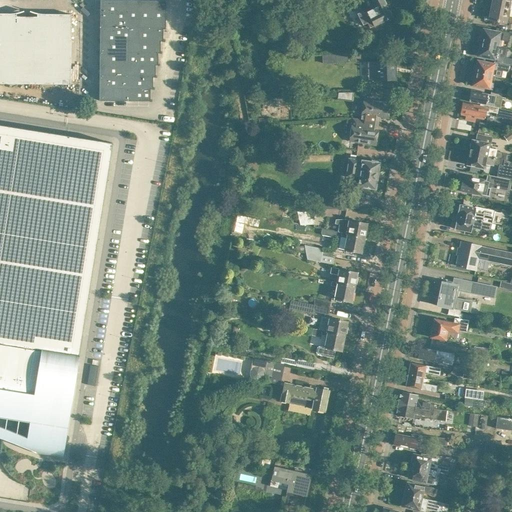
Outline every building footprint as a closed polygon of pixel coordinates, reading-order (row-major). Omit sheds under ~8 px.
[(121,0),(99,0),(100,28),(126,29),(127,0),(121,0)] [(127,0),(126,29),(129,29),(138,29),(139,0),(127,0)] [(138,29),(150,29),(151,0),(139,0),(138,29)] [(151,0),(150,29),(165,29),(165,0),(151,0)] [(374,27),(383,22),(391,18),(392,18),(382,0),(374,0),(373,1),(372,1),(375,7),(364,13),(363,11),(357,0),(347,5),(348,9),(353,7),(356,14),(363,26),(367,23),(370,28),(374,26),(374,27)] [(511,0),(492,0),(492,6),(510,9),(511,2),(511,0)] [(492,6),(489,20),(511,24),(511,9),(510,9),(492,6)] [(24,12),(23,11),(21,12),(18,12),(16,13),(13,13),(11,14),(8,14),(8,30),(26,30),(26,84),(71,84),(71,14),(44,14),(42,14),(39,14),(37,13),(34,13),(32,12),(30,11),(29,12),(33,13),(37,14),(37,17),(16,16),(16,14),(20,13),(24,12)] [(0,83),(26,84),(26,30),(8,30),(8,14),(0,13),(0,83)] [(99,41),(129,41),(129,29),(126,29),(100,28),(99,41)] [(129,41),(162,41),(163,29),(165,29),(150,29),(138,29),(129,29),(129,41)] [(480,35),(479,42),(500,47),(502,39),(508,40),(509,32),(511,32),(495,29),(495,32),(483,29),(482,36),(480,35)] [(128,53),(129,41),(99,41),(99,52),(128,53)] [(162,41),(129,41),(128,53),(160,53),(160,41),(162,41)] [(500,47),(479,42),(477,50),(479,50),(478,56),(497,60),(497,62),(503,64),(506,48),(500,47)] [(99,64),(128,65),(128,53),(99,52),(99,64)] [(128,65),(157,65),(157,53),(160,53),(128,53),(128,65)] [(348,54),(336,54),(336,63),(348,63),(348,54)] [(497,62),(494,62),(493,64),(477,60),(476,66),(474,65),(472,72),(491,76),(500,77),(501,71),(507,72),(509,65),(503,64),(497,62)] [(395,61),(376,62),(377,71),(368,72),(369,81),(395,80),(395,61)] [(128,65),(99,64),(99,76),(128,77),(128,65)] [(157,65),(128,65),(128,77),(155,77),(155,65),(157,65)] [(491,76),(472,72),(471,79),(473,80),(472,85),(491,89),(492,84),(489,83),(491,76)] [(99,89),(128,89),(128,77),(99,76),(99,89)] [(128,89),(152,89),(152,77),(155,77),(128,77),(128,89)] [(99,101),(128,101),(128,89),(99,89),(99,101)] [(152,89),(128,89),(128,101),(150,101),(150,89),(152,89)] [(468,92),(468,96),(469,97),(468,101),(483,104),(485,105),(498,108),(500,108),(502,97),(471,91),(470,91),(468,92)] [(388,118),(390,103),(364,99),(360,120),(375,123),(375,121),(376,121),(376,116),(388,118)] [(462,102),(460,113),(466,114),(465,120),(474,122),(475,116),(484,118),(486,112),(496,114),(496,117),(511,120),(511,110),(500,108),(498,108),(485,105),(483,104),(483,106),(463,102),(462,102)] [(375,123),(376,121),(375,121),(375,123),(360,120),(352,119),(349,141),(375,145),(378,130),(366,128),(367,122),(375,123)] [(0,411),(31,416),(43,455),(63,458),(63,456),(62,456),(65,442),(66,442),(67,441),(68,441),(68,440),(69,440),(69,439),(69,438),(69,437),(69,436),(68,436),(68,435),(67,435),(66,435),(66,434),(72,395),(73,395),(74,389),(73,389),(112,143),(0,124),(0,411)] [(511,138),(511,130),(503,136),(507,142),(511,138)] [(470,147),(469,153),(511,161),(511,159),(511,155),(505,154),(506,153),(495,151),(496,149),(488,148),(489,143),(475,141),(472,140),(471,142),(469,143),(469,146),(470,147)] [(497,177),(508,179),(511,179),(511,161),(469,153),(468,158),(466,159),(465,162),(467,163),(467,165),(483,168),(484,163),(492,165),(493,163),(500,165),(497,177)] [(348,161),(346,176),(349,177),(348,186),(358,188),(359,186),(360,186),(375,188),(378,163),(378,161),(371,160),(371,162),(362,161),(361,162),(359,162),(359,161),(348,159),(348,161)] [(508,179),(497,177),(488,175),(487,181),(465,177),(464,183),(461,182),(460,190),(463,191),(469,193),(469,192),(480,194),(480,195),(489,197),(491,186),(506,190),(508,179)] [(342,199),(340,209),(358,208),(359,201),(342,199)] [(338,205),(334,206),(333,204),(327,205),(329,215),(340,212),(338,205)] [(457,211),(456,216),(491,223),(494,211),(475,207),(475,208),(458,205),(458,206),(456,207),(456,210),(457,211)] [(313,224),(312,210),(297,211),(300,225),(313,224)] [(490,229),(491,223),(456,216),(455,222),(453,222),(452,226),(454,227),(454,228),(470,232),(471,227),(479,229),(479,227),(490,229)] [(338,225),(337,231),(364,237),(367,224),(343,219),(335,219),(334,224),(338,225)] [(338,249),(361,253),(364,237),(337,231),(337,232),(321,229),(321,234),(321,236),(331,237),(332,236),(340,237),(338,249)] [(511,252),(461,242),(456,266),(466,268),(476,270),(478,260),(511,267),(511,252)] [(292,246),(291,249),(305,252),(321,255),(322,249),(304,245),(292,246)] [(321,255),(305,252),(307,259),(320,262),(332,264),(334,258),(321,255)] [(337,275),(336,282),(354,286),(357,273),(339,269),(330,267),(329,274),(337,275)] [(467,312),(469,303),(454,300),(456,290),(493,298),(495,287),(454,278),(453,284),(441,282),(439,296),(438,296),(437,299),(438,299),(436,306),(467,312)] [(354,286),(336,282),(330,281),(330,286),(336,287),(334,299),(351,302),(354,286)] [(511,283),(510,283),(504,282),(502,289),(511,291),(511,283)] [(329,308),(330,301),(313,298),(314,305),(329,308)] [(314,315),(315,312),(314,311),(314,305),(291,301),(289,310),(314,315)] [(314,305),(314,311),(315,312),(327,315),(329,308),(314,305)] [(321,330),(344,335),(344,333),(346,333),(347,327),(346,327),(347,322),(329,318),(330,318),(320,316),(319,322),(318,330),(321,330)] [(447,333),(459,335),(461,325),(434,319),(430,337),(445,340),(447,333)] [(341,351),(344,335),(321,330),(320,335),(326,336),(324,346),(319,345),(316,347),(315,352),(317,354),(333,358),(335,350),(341,351)] [(452,358),(453,353),(445,352),(444,356),(435,355),(436,350),(419,347),(419,350),(417,350),(416,354),(417,355),(417,358),(451,364),(452,358)] [(474,347),(472,356),(478,356),(485,358),(496,359),(497,353),(486,351),(487,349),(474,347)] [(285,359),(284,365),(314,371),(315,363),(297,360),(297,362),(285,359)] [(260,360),(258,368),(253,369),(250,374),(251,379),(256,382),(261,381),(264,376),(267,361),(260,360)] [(408,374),(424,378),(425,372),(439,375),(440,368),(410,363),(409,368),(407,368),(407,372),(408,373),(408,374)] [(477,372),(463,370),(462,377),(476,378),(477,372)] [(423,383),(424,378),(408,374),(407,376),(406,376),(405,380),(406,381),(405,386),(436,392),(437,386),(423,383)] [(313,409),(324,412),(329,390),(317,388),(317,389),(284,383),(281,401),(289,403),(313,408),(313,409)] [(464,397),(482,400),(483,390),(465,387),(464,397)] [(429,409),(429,408),(430,403),(416,400),(417,395),(401,392),(400,391),(398,403),(429,409)] [(464,397),(463,405),(485,408),(486,400),(482,400),(464,397)] [(447,411),(429,408),(429,409),(398,403),(395,415),(396,415),(403,417),(424,421),(424,418),(445,422),(447,411)] [(477,426),(478,414),(470,413),(468,425),(477,426)] [(511,417),(497,415),(495,427),(511,428),(511,417)] [(415,449),(417,441),(424,443),(425,436),(411,434),(410,437),(397,434),(395,434),(394,437),(394,439),(393,439),(392,442),(393,443),(393,444),(415,449)] [(493,451),(492,461),(511,463),(511,461),(511,446),(494,445),(493,451)] [(437,459),(413,454),(413,455),(413,456),(412,456),(411,457),(411,458),(411,459),(411,460),(412,461),(411,461),(412,462),(411,465),(438,472),(446,473),(448,468),(436,465),(437,459)] [(436,484),(438,472),(411,465),(410,467),(409,468),(409,469),(408,469),(408,470),(408,471),(409,472),(409,473),(408,478),(436,484)] [(499,472),(510,475),(511,467),(501,465),(499,472)] [(271,479),(288,483),(286,491),(306,496),(311,475),(274,466),(271,479)] [(407,482),(404,494),(421,498),(422,492),(433,495),(435,489),(407,482)] [(485,496),(497,499),(499,493),(486,490),(485,496)] [(439,511),(442,502),(421,498),(404,494),(403,498),(403,499),(402,499),(402,500),(401,500),(401,501),(401,502),(401,503),(401,504),(402,504),(401,505),(402,505),(401,506),(418,510),(425,511),(426,509),(438,511),(439,511)]
